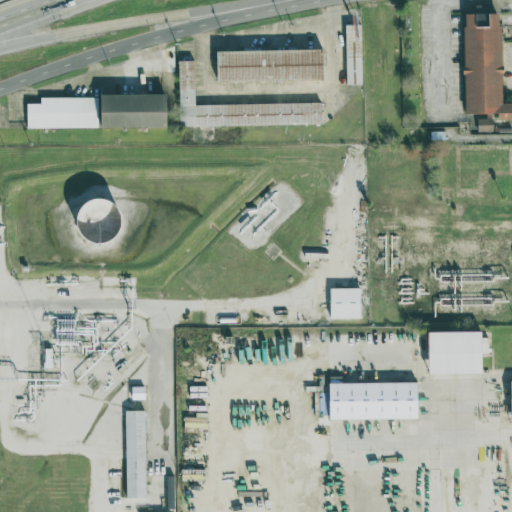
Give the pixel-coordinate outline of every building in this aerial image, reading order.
[(511,102),(498,103),(496,13),(458,14),(460,114),(493,113),(493,120),(511,119),(511,102)] [(358,24),(341,24),(342,85),(360,85),(358,24)] [(211,51),(211,82),(321,79),(321,49),(211,51)] [(318,102),(193,105),(191,60),(174,61),(176,127),(319,124),(318,102)] [(23,128),(160,127),(160,95),(36,96),(36,103),(22,104),(23,128)] [(474,132),(490,132),(490,118),(474,119),(474,132)] [(74,239),(85,238),(86,241),(112,238),(107,198),(70,203),(74,239)] [(325,318),(358,319),(358,288),(326,288),(325,318)] [(421,332),(422,375),(477,373),(476,331),(421,332)] [(323,383),(324,420),(415,419),(415,382),(323,383)] [(121,411),(122,498),(143,497),(142,411),(121,411)] [(163,509),(170,511),(174,502),(166,499),(163,509)]
